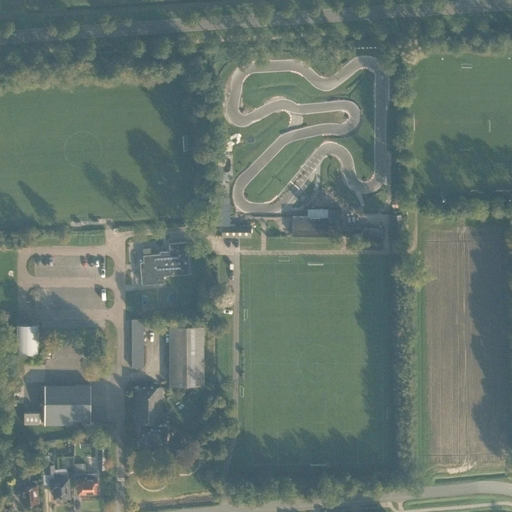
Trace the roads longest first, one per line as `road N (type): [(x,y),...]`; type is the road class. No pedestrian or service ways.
road 1 (primary): [(0,38),(511,2)]
road 2 (tertiary): [(209,511),(511,489)]
